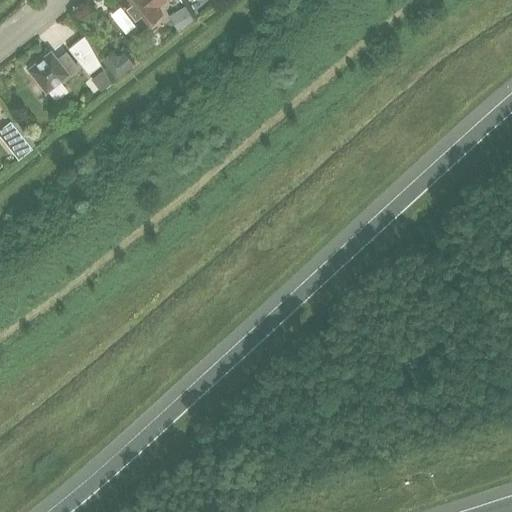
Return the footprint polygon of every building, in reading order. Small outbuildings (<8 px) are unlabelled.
[(117,0),(140,30),(160,14),(156,9),(165,1),(164,0),(117,0)] [(170,13),(176,28),(191,21),(185,7),(170,13)] [(84,35),(68,48),(88,74),(100,64),(84,35)] [(114,75),(127,65),(115,49),(102,58),(114,75)] [(69,90),(62,82),(79,68),(71,58),(61,66),(50,52),(28,69),(46,91),(47,90),(55,101),(69,90)] [(23,138),(10,122),(0,130),(0,134),(11,148),(23,138)]
